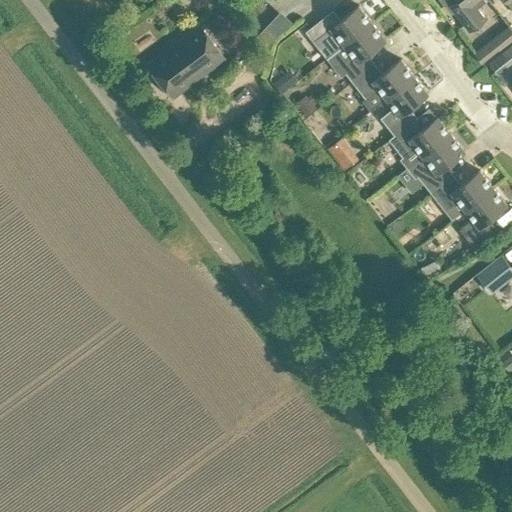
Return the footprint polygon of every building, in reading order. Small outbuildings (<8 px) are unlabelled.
[(260,0),(243,0),(256,15),(266,7),(260,0)] [(478,5),(483,0),(460,0),(464,4),(454,11),(469,31),(487,17),(478,5)] [(344,44),(372,22),(358,5),(336,22),(329,12),(307,30),(320,48),(336,35),(344,44)] [(178,92),(213,66),(226,57),(200,22),(148,61),(159,76),(169,91),(175,87),(178,92)] [(346,73),(352,81),(371,66),(364,57),(386,39),(372,22),(344,44),(327,58),(341,77),(346,73)] [(474,48),(481,59),(511,40),(511,25),(474,48)] [(511,45),(489,64),(498,75),(511,64),(511,45)] [(378,76),(371,66),(352,81),(366,99),(363,101),(371,111),(386,98),(414,75),(400,58),(378,76)] [(290,69),(273,82),(281,93),(298,80),(290,69)] [(428,93),(414,75),(386,98),(393,107),(380,117),(394,134),(394,135),(408,124),(413,120),(406,110),(428,93)] [(305,95),(296,102),(306,116),(316,108),(305,95)] [(415,133),(408,124),(394,135),(394,134),(388,139),(402,156),(415,146),(422,155),(451,133),(437,116),(415,133)] [(464,151),(451,133),(422,155),(407,168),(415,179),(418,176),(431,192),(450,177),(442,168),(464,151)] [(353,151),(339,162),(344,170),(345,169),(358,159),(353,151)] [(457,200),(465,209),(493,186),(479,169),(457,186),(450,177),(431,192),(444,210),(457,200)] [(507,204),(493,186),(465,209),(472,218),(459,228),(473,246),(492,231),(485,221),(507,204)] [(490,291),(511,273),(511,268),(501,255),(477,274),(490,291)] [(437,262),(422,269),(424,273),(427,278),(428,277),(441,270),(437,262)] [(511,351),(510,349),(499,357),(511,374),(511,373),(511,351)]
